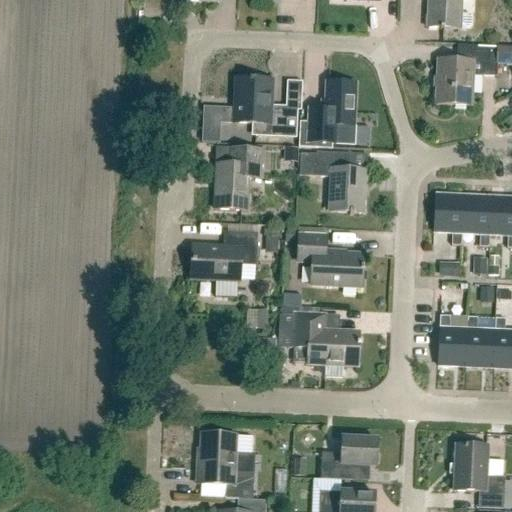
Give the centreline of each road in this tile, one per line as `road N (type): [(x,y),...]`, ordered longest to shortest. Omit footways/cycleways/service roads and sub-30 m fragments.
road 1 (residential): [(155,395),(165,196),(185,180),(192,54),(208,40),(361,44),(379,59),(415,164)]
road 2 (residential): [(397,406),(405,189),(415,164)]
road 3 (residential): [(155,395),(397,406)]
